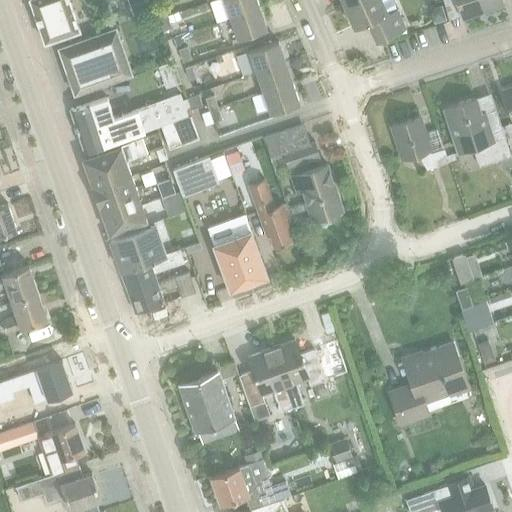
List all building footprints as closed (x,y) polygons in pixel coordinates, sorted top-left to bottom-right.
[(30,0),(45,42),(64,35),(79,30),(67,0),(30,0)] [(224,0),(231,18),(260,8),(257,0),(224,0)] [(362,0),(345,8),(354,28),(368,22),(377,42),(405,29),(397,9),(392,0),(362,0)] [(442,0),(443,0),(455,0),(461,16),(483,9),(479,0),(442,0)] [(479,0),(483,9),(504,3),(503,0),(479,0)] [(160,19),(168,16),(164,5),(156,7),(160,19)] [(434,8),(431,14),(434,21),(445,17),(441,6),(434,8)] [(238,39),(248,36),(267,29),(260,8),(231,18),(238,39)] [(219,9),(208,14),(213,27),(225,22),(219,9)] [(168,16),(160,19),(164,32),(172,29),(168,16)] [(59,48),(74,94),(132,75),(116,29),(59,48)] [(257,72),(286,62),(279,41),(250,51),(257,72)] [(184,62),(192,59),(188,48),(180,51),(184,62)] [(257,72),(264,92),(292,83),(286,62),(257,72)] [(195,66),(186,68),(190,81),(199,78),(195,66)] [(147,82),(155,102),(172,96),(165,76),(147,82)] [(299,104),(292,83),(264,92),(271,114),(299,104)] [(511,86),(503,90),(511,116),(511,86)] [(188,115),(183,101),(181,95),(114,118),(107,98),(70,110),(84,153),(145,132),(161,126),(188,115)] [(204,106),(200,95),(186,100),(189,111),(204,106)] [(210,110),(218,107),(215,96),(207,98),(210,110)] [(511,166),(511,158),(511,156),(496,109),(481,114),(476,98),(445,109),(459,152),(474,147),(480,166),(500,159),(503,169),(511,166)] [(218,107),(210,110),(214,122),(222,120),(218,107)] [(199,139),(191,116),(181,119),(189,143),(199,139)] [(427,169),(449,162),(457,159),(455,153),(447,155),(445,148),(431,153),(419,117),(393,126),(403,158),(418,153),(427,169)] [(189,143),(181,119),(171,123),(179,146),(189,143)] [(179,146),(171,123),(161,126),(169,150),(179,146)] [(130,142),(83,159),(88,173),(126,161),(126,162),(135,158),(130,142)] [(315,142),(284,152),(289,166),(302,162),(305,170),(292,174),(298,192),(294,193),(294,194),(304,191),(307,201),(289,208),(295,225),(313,219),(342,209),(327,164),(322,165),(319,156),(320,155),(320,154),(318,155),(314,144),(316,143),(315,142)] [(184,195),(221,182),(211,156),(175,169),(184,195)] [(131,176),(126,162),(126,161),(88,174),(93,189),(131,176)] [(229,186),(242,182),(237,166),(225,170),(229,186)] [(136,191),(131,176),(93,189),(98,204),(136,191)] [(290,228),(288,221),(282,205),(274,208),(264,181),(249,187),(267,236),(271,235),(275,247),(291,241),(287,229),(290,228)] [(141,206),(136,191),(98,204),(103,219),(141,206)] [(0,236),(16,231),(7,204),(0,205),(0,236)] [(146,221),(141,206),(103,219),(109,234),(146,221)] [(228,220),(208,227),(214,244),(230,290),(267,276),(251,231),(249,232),(246,222),(231,228),(228,220)] [(121,270),(167,254),(157,225),(138,232),(111,241),(121,270)] [(187,247),(186,248),(188,254),(202,249),(200,243),(187,247)] [(153,274),(172,268),(184,263),(179,250),(167,254),(121,270),(129,293),(157,284),(153,274)] [(472,279),(464,256),(453,260),(461,283),(472,279)] [(0,288),(5,287),(10,301),(37,291),(28,265),(0,274),(0,288)] [(174,278),(157,284),(129,293),(136,313),(163,304),(159,290),(165,288),(166,292),(178,288),(181,297),(196,291),(190,272),(174,278)] [(5,333),(27,325),(46,319),(37,291),(10,301),(15,315),(1,320),(5,333)] [(472,298),(469,291),(458,295),(460,302),(472,298)] [(461,309),(464,319),(476,315),(473,305),(461,309)] [(271,348),(292,409),(304,405),(296,383),(308,379),(310,385),(325,380),(314,348),(300,353),(295,340),(271,348)] [(400,424),(419,418),(429,415),(424,401),(467,387),(453,346),(404,363),(412,386),(390,394),(400,424)] [(252,370),(239,375),(250,406),(265,401),(263,395),(275,391),(282,412),(292,409),(271,348),(248,356),(252,370)] [(492,350),(482,354),(485,362),(495,359),(492,350)] [(24,373),(0,381),(0,400),(1,402),(14,398),(12,391),(29,385),(35,403),(41,401),(72,390),(62,360),(24,373)] [(239,430),(233,412),(221,379),(238,373),(234,361),(216,367),(217,371),(179,384),(195,430),(202,428),(207,441),(239,430)] [(0,434),(0,450),(38,438),(34,423),(0,434)] [(49,448),(43,449),(52,475),(77,465),(73,453),(84,450),(75,424),(44,434),(49,448)] [(345,441),(329,446),(335,462),(351,456),(345,441)] [(261,452),(245,457),(247,465),(250,464),(263,459),(261,452)] [(358,456),(334,464),(338,478),(362,470),(358,456)] [(259,507),(289,496),(278,464),(267,467),(265,459),(263,459),(250,464),(259,491),(254,493),(259,507)] [(71,511),(99,511),(95,501),(101,499),(92,473),(82,476),(78,465),(77,465),(52,475),(17,488),(21,500),(42,492),(46,503),(64,496),(69,511),(71,511)] [(221,505),(240,499),(249,496),(239,468),(211,477),(221,505)] [(281,511),(360,485),(356,473),(289,496),(259,507),(243,511),(281,511)] [(447,484),(406,499),(410,511),(426,511),(441,507),(443,511),(481,511),(493,508),(484,484),(473,488),(469,476),(447,484)] [(387,511),(384,502),(372,507),(374,511),(387,511)]
